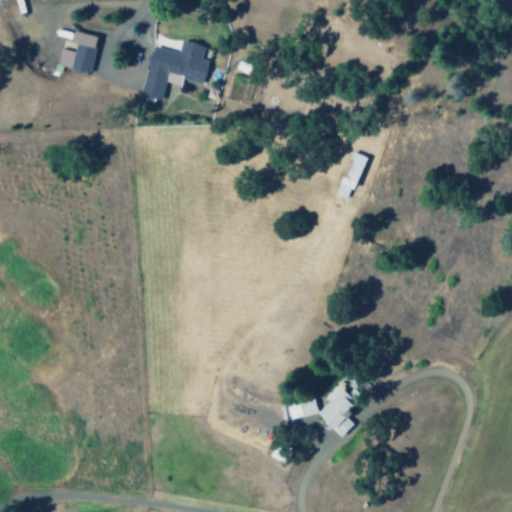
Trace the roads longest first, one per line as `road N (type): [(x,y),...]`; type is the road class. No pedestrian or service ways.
road 1 (residential): [(297,511),(295,492),(317,449),(394,384),(423,372),(456,381),(467,408),(430,511)]
road 2 (residential): [(202,511),(28,496),(0,505)]
